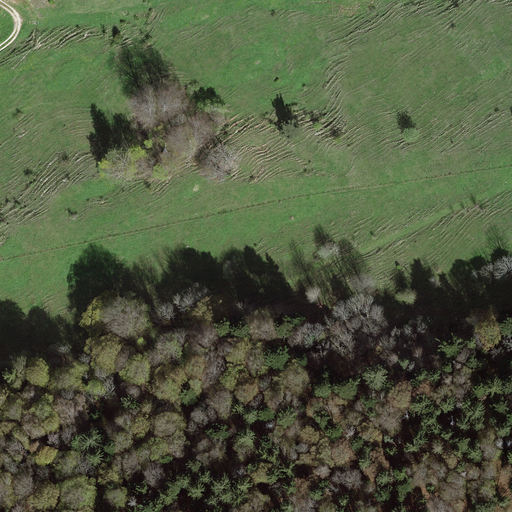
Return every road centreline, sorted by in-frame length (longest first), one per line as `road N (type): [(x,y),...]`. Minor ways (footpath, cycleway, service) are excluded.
road 1 (track): [(511,183),(0,406)]
road 2 (track): [(133,511),(511,246)]
